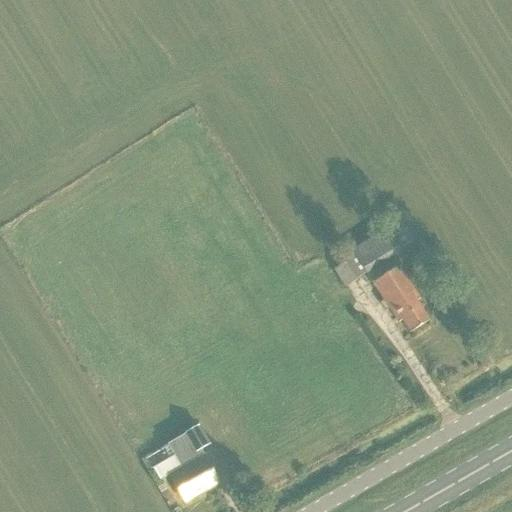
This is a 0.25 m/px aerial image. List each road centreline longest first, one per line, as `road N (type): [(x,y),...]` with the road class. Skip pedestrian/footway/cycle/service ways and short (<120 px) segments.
road 1 (unclassified): [(315,511),(511,397)]
road 2 (primary): [(401,511),(511,449)]
